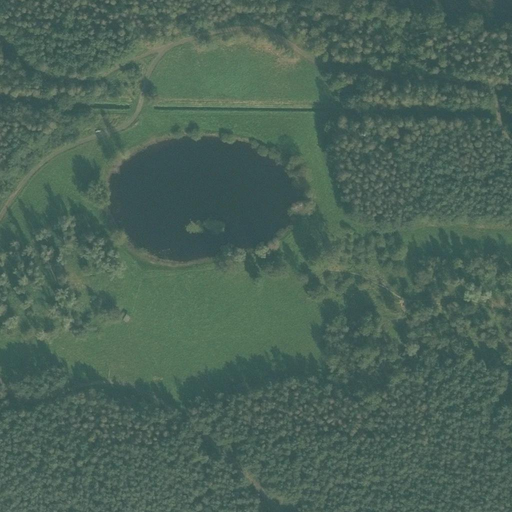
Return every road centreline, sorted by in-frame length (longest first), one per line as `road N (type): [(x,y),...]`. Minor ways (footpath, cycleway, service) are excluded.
road 1 (track): [(162,51),(219,33),(259,31),(325,67),(480,84),(495,99),(511,144)]
road 2 (track): [(280,511),(222,452),(148,394),(95,382),(22,402),(0,383)]
road 3 (track): [(0,218),(55,154),(130,123),(162,51)]
road 4 (track): [(0,37),(46,82),(92,81),(162,51)]
